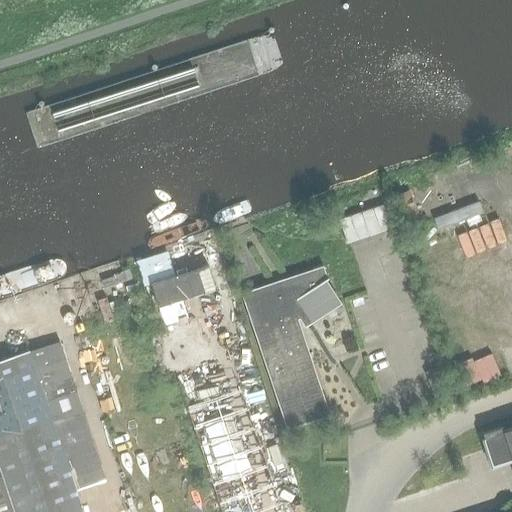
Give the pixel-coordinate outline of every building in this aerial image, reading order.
[(384,205),(339,220),(346,244),(391,229),(384,205)] [(158,306),(215,288),(208,265),(151,283),(158,306)] [(326,414),(295,321),(299,319),(306,328),(342,304),(327,279),(323,265),(242,292),(287,427),(326,414)] [(28,351),(0,360),(0,469),(14,511),(82,511),(76,494),(75,490),(52,421),(83,410),(59,341),(28,351)] [(448,399),(438,369),(425,373),(436,403),(448,399)] [(249,511),(279,502),(241,388),(186,406),(221,511),(249,511)] [(501,427),(482,434),(492,465),(511,458),(511,460),(511,427),(503,431),(501,427)] [(14,511),(0,469),(0,511),(14,511)]
